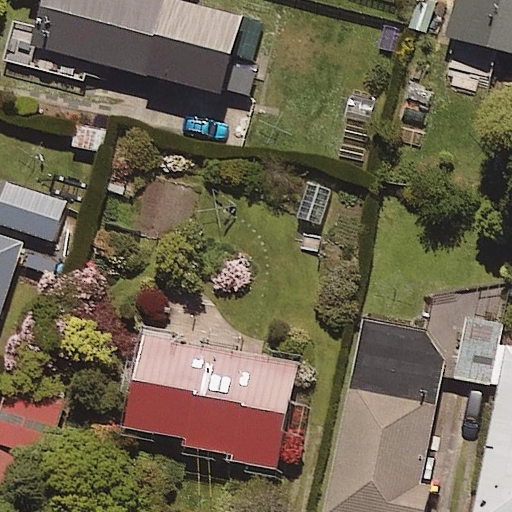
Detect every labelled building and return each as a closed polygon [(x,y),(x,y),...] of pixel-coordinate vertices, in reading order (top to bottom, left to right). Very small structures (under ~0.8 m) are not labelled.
[(257,36),(129,0),(58,0),(42,57),(235,112),(257,36)] [(511,0),(469,0),(457,52),(511,65),(511,0)] [(59,175),(54,194),(4,180),(0,193),(0,222),(56,239),(68,198),(80,202),(85,183),(59,175)] [(0,320),(26,239),(0,230),(0,320)] [(504,341),(507,324),(460,316),(449,376),(496,384),(504,341)] [(418,480),(444,357),(425,330),(363,317),(321,511),(324,511),(421,511),(428,482),(418,480)] [(302,360),(147,328),(129,419),(191,431),(190,437),(283,456),(302,360)] [(496,384),(471,511),(511,511),(511,342),(504,341),(496,384)] [(63,405),(4,392),(0,408),(0,436),(54,448),(63,405)]
